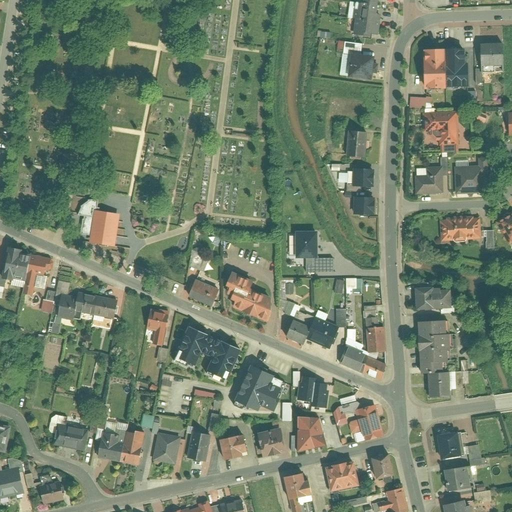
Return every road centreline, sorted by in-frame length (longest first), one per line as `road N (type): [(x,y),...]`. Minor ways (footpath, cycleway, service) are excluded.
road 1 (residential): [(0,226),(392,398)]
road 2 (residential): [(396,434),(92,506)]
road 3 (residential): [(390,209),(398,50),(417,25)]
road 4 (residential): [(392,398),(390,209)]
road 5 (residential): [(0,405),(33,453),(88,483),(92,506)]
road 6 (residential): [(390,209),(478,197),(511,179)]
